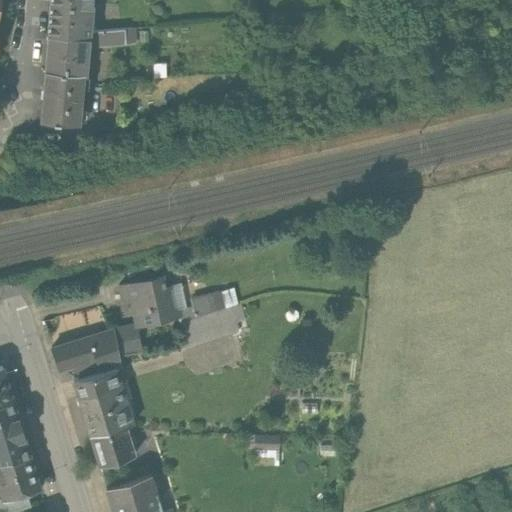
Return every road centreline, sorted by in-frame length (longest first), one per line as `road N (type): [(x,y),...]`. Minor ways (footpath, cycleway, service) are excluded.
road 1 (tertiary): [(83,511),(22,328)]
road 2 (residential): [(0,151),(16,132),(25,96),(31,0)]
